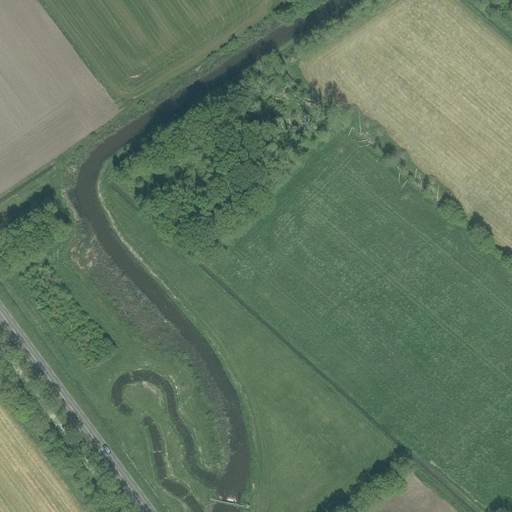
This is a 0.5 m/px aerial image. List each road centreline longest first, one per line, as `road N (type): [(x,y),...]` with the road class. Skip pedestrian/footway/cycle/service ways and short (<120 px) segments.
road 1 (track): [(255,511),(262,452),(234,371),(124,235),(101,178),(114,161),(358,0)]
road 2 (primary): [(145,511),(0,317)]
